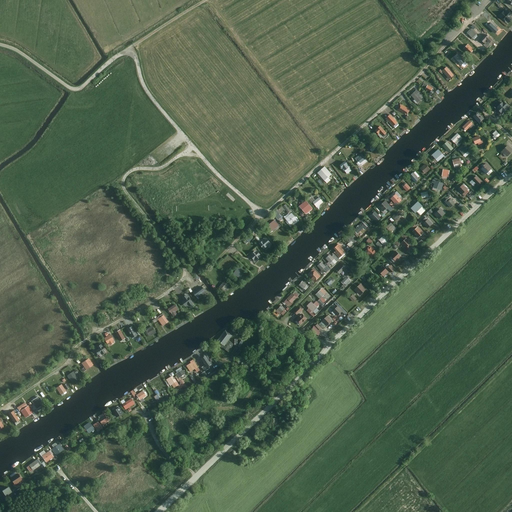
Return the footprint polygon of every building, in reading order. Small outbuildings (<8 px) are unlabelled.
[(511,18),(511,16),(505,10),(500,14),(509,22),(511,18)] [(497,24),(495,23),(489,29),(495,34),(500,28),(497,24)] [(479,34),(472,26),(467,32),(474,39),(479,34)] [(492,38),(486,32),(480,37),(486,43),(492,38)] [(476,50),(469,43),(464,48),(470,55),(476,50)] [(470,61),(459,50),(451,59),(462,69),(470,61)] [(456,74),(448,65),(442,69),(450,79),(456,74)] [(433,88),(428,84),(424,89),(429,93),(433,88)] [(424,98),(417,89),(411,94),(418,103),(424,98)] [(409,113),(403,104),(396,109),(403,118),(409,113)] [(399,122),(390,113),(386,118),(388,120),(386,122),(392,128),(399,122)] [(478,113),(474,116),(476,117),(475,118),(479,123),(483,119),(478,113)] [(469,121),(462,127),(465,130),(472,124),(469,121)] [(388,133),(380,126),(375,131),(383,138),(388,133)] [(457,134),(451,140),(456,145),(458,142),(457,141),(458,140),(457,139),(459,136),(457,134)] [(474,141),(472,142),(473,144),(475,143),(475,144),(477,143),(478,145),(483,143),(482,141),(481,141),(479,136),(473,139),(474,141)] [(375,147),(368,140),(362,146),(369,153),(375,147)] [(447,142),(443,146),(448,151),(452,148),(447,142)] [(511,150),(508,146),(501,152),(503,154),(506,157),(508,155),(511,151),(511,150)] [(438,150),(432,155),(438,161),(444,156),(438,150)] [(363,151),(353,156),(359,167),(369,161),(363,151)] [(458,159),(452,161),(454,167),(458,166),(457,163),(461,162),(461,163),(462,163),(462,161),(460,161),(460,159),(458,160),(458,159)] [(348,160),(339,165),(346,176),(355,171),(348,160)] [(483,167),(481,168),(485,173),(485,172),(488,175),(493,171),(490,168),(486,163),(484,165),(483,164),(481,165),(483,167)] [(425,164),(420,168),(425,173),(430,169),(425,164)] [(331,173),(325,165),(317,172),(327,183),(331,179),(328,176),(331,173)] [(412,173),(409,176),(414,183),(418,180),(417,179),(413,174),(412,173)] [(476,176),(472,180),(476,183),(478,185),(482,182),(476,176)] [(433,180),(432,182),(435,183),(433,187),(434,187),(439,189),(441,184),(436,182),(436,181),(433,180)] [(463,184),(458,189),(462,194),(464,196),(469,191),(463,184)] [(320,195),(313,201),(317,206),(324,200),(320,195)] [(396,195),(392,199),(396,204),(401,200),(399,198),(396,195)] [(314,207),(307,199),(299,206),(306,214),(314,207)] [(447,199),(445,201),(450,208),(455,203),(452,201),(451,199),(449,201),(447,199)] [(386,201),(379,207),(383,211),(385,209),(385,210),(387,208),(390,211),(394,208),(389,203),(389,204),(386,201)] [(287,203),(284,205),(289,213),(292,211),(287,203)] [(417,203),(411,209),(414,213),(421,206),(417,203)] [(274,213),(281,221),(284,218),(280,213),(286,209),(283,206),(274,213)] [(441,209),(435,215),(439,219),(445,213),(441,209)] [(299,219),(293,211),(285,217),(291,225),(299,219)] [(376,213),(372,217),(376,221),(380,218),(376,213)] [(424,219),(422,222),(428,228),(432,224),(427,218),(426,217),(424,219)] [(276,218),(269,224),(275,230),(281,224),(276,218)] [(401,219),(397,222),(401,227),(402,226),(403,228),(407,224),(405,221),(404,221),(401,219)] [(358,226),(354,231),(357,234),(362,229),(363,230),(366,227),(362,223),(359,227),(358,226)] [(390,224),(386,228),(390,232),(391,231),(394,228),(390,224)] [(415,225),(411,229),(413,231),(418,238),(423,233),(417,227),(415,225)] [(349,235),(346,239),(349,242),(348,244),(351,247),(356,242),(353,239),(349,235)] [(385,235),(379,241),(383,245),(383,244),(388,239),(385,235)] [(271,245),(265,238),(261,243),(266,249),(271,245)] [(406,239),(402,243),(405,246),(403,247),(407,251),(411,248),(408,245),(411,243),(406,239)] [(338,245),(334,248),(337,251),(335,253),(339,258),(344,253),(342,251),(343,250),(338,245)] [(367,245),(364,250),(366,251),(365,252),(371,257),(375,251),(373,250),(374,249),(372,247),(371,248),(367,245)] [(265,256),(257,247),(250,253),(258,261),(265,256)] [(396,251),(391,256),(392,256),(396,260),(395,261),(396,261),(401,257),(396,251)] [(330,255),(326,258),(333,266),(337,262),(330,255)] [(321,262),(317,266),(322,270),(325,267),(321,262)] [(343,264),(337,270),(340,273),(343,270),(346,273),(349,270),(343,264)] [(243,271),(238,266),(233,271),(238,276),(243,271)] [(382,266),(379,270),(384,276),(388,272),(382,266)] [(313,269),(308,274),(315,281),(320,276),(313,269)] [(342,282),(346,285),(351,281),(347,277),(342,282)] [(230,284),(225,279),(221,283),(226,288),(230,284)] [(302,281),(299,285),(305,290),(308,286),(302,281)] [(195,283),(191,286),(198,296),(202,293),(195,283)] [(361,284),(355,289),(358,292),(360,290),(362,293),(365,289),(361,284)] [(320,291),(316,295),(324,303),(325,301),(322,297),(326,293),(322,289),(320,291)] [(293,294),(284,303),(287,307),(289,305),(290,306),(293,303),(292,302),(298,296),(295,294),(294,295),(293,294)] [(188,295),(182,299),(185,303),(191,300),(188,295)] [(308,305),(307,306),(313,312),(317,308),(316,307),(319,305),(316,302),(313,304),(311,302),(311,303),(310,303),(308,305)] [(177,303),(169,307),(173,313),(180,308),(177,303)] [(338,306),(333,311),(338,316),(342,311),(338,307),(338,306)] [(165,313),(158,317),(163,325),(170,321),(165,313)] [(302,314),(296,320),(297,321),(298,320),(301,323),(300,324),(306,318),(302,314)] [(327,316),(322,321),(323,321),(325,324),(327,325),(327,326),(332,321),(327,317),(327,316)] [(245,323),(231,342),(239,348),(253,329),(245,323)] [(152,324),(144,329),(148,336),(157,331),(152,324)] [(120,328),(115,331),(120,340),(125,337),(120,328)] [(233,334),(224,328),(218,339),(227,345),(233,334)] [(137,331),(130,335),(133,341),(140,337),(137,331)] [(111,333),(105,337),(108,342),(106,344),(107,347),(114,343),(112,340),(115,338),(111,333)] [(107,351),(102,343),(97,346),(99,349),(96,351),(100,356),(107,351)] [(88,356),(81,361),(87,369),(93,364),(88,356)] [(207,357),(202,361),(206,365),(207,367),(208,366),(212,364),(210,362),(211,362),(210,359),(209,360),(207,357)] [(191,363),(186,366),(190,372),(195,369),(197,372),(200,370),(193,360),(190,362),(191,363)] [(176,374),(179,378),(186,373),(184,369),(176,374)] [(75,370),(68,374),(72,381),(79,378),(75,370)] [(169,378),(167,380),(170,384),(171,383),(173,386),(174,386),(175,385),(174,383),(177,382),(175,379),(175,380),(173,376),(171,377),(169,378)] [(66,379),(55,387),(61,395),(66,391),(64,388),(67,386),(66,384),(68,383),(66,379)] [(161,384),(156,386),(160,393),(165,390),(165,389),(167,388),(162,381),(159,382),(161,384)] [(138,396),(136,397),(138,400),(139,399),(142,402),(144,401),(142,397),(146,395),(143,392),(137,396),(138,396)] [(40,395),(31,400),(36,408),(44,403),(40,395)] [(126,402),(123,404),(126,409),(135,404),(132,399),(126,402)] [(25,401),(17,407),(26,418),(34,412),(25,401)] [(114,411),(114,412),(117,417),(123,413),(119,408),(114,411)] [(13,410),(8,413),(14,423),(19,420),(13,410)] [(105,415),(99,419),(102,424),(108,420),(105,415)] [(87,425),(84,427),(85,428),(88,433),(94,429),(91,424),(88,427),(87,425)] [(80,433),(75,436),(78,441),(83,438),(80,433)] [(54,448),(52,449),(56,455),(61,451),(60,449),(62,447),(59,444),(58,445),(54,448)] [(49,451),(42,456),(46,462),(53,457),(49,451)] [(41,464),(38,459),(28,466),(32,471),(41,464)] [(18,474),(11,479),(16,486),(19,484),(17,482),(21,479),(18,474)] [(8,487),(2,491),(5,496),(12,492),(8,487)]
